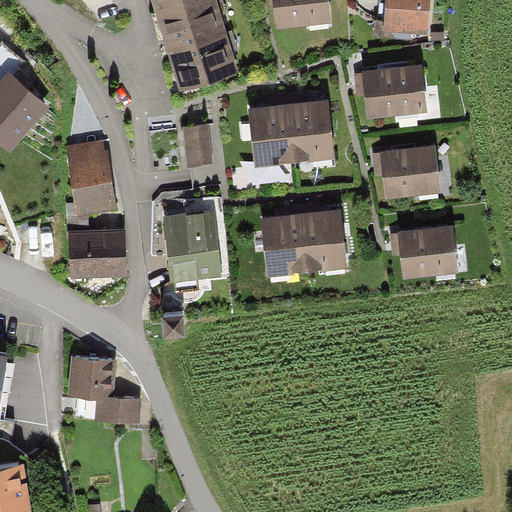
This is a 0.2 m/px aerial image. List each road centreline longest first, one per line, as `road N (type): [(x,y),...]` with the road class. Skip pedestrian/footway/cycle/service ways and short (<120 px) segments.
road 1 (residential): [(124,337),(140,265),(136,195),(108,107),(29,0)]
road 2 (residential): [(215,511),(124,337)]
road 3 (residential): [(124,337),(0,269)]
